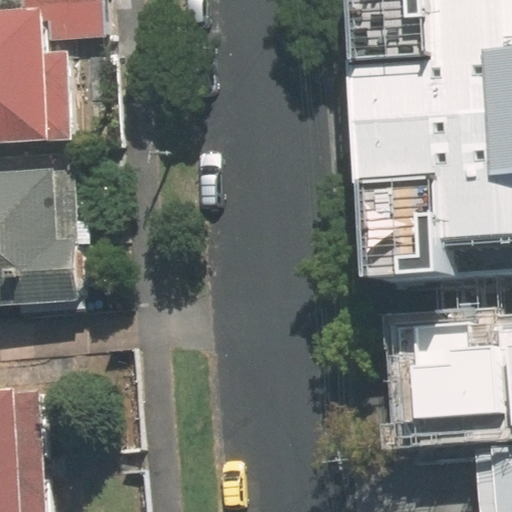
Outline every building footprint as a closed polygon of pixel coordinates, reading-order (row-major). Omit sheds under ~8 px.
[(511,0),(472,0),(399,6),(422,283),(511,275),(511,0)] [(0,147),(73,144),(69,47),(105,46),(103,5),(0,9),(0,147)] [(87,238),(84,178),(0,181),(0,309),(109,305),(106,237),(87,238)] [(511,323),(431,329),(439,431),(511,425),(511,323)] [(0,511),(72,511),(69,395),(0,397),(0,511)] [(511,511),(511,446),(494,447),(497,511),(511,511)]
